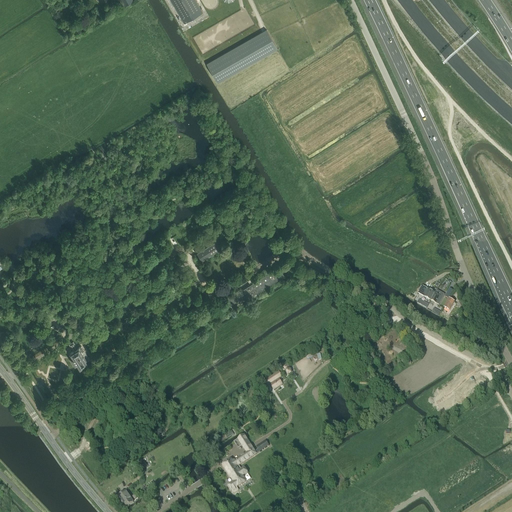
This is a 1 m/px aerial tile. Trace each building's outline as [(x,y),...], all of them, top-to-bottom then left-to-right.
[(195,0),(171,0),(184,23),(203,12),(195,0)] [(277,49),(267,29),(263,32),(207,64),(218,83),(277,49)] [(217,240),(197,253),(202,260),(221,248),(217,240)] [(279,267),(253,283),(241,291),(240,290),(244,297),(246,300),(284,275),(279,267)] [(435,294),(426,289),(421,286),(417,293),(431,301),(435,294)] [(229,306),(233,304),(232,302),(240,297),(241,300),(242,299),(242,298),(244,297),(240,290),(225,299),(229,306)] [(439,305),(443,298),(444,295),(443,294),(437,290),(435,294),(431,301),(439,305)] [(419,299),(417,303),(426,308),(428,305),(419,299)] [(454,302),(449,299),(444,308),(449,311),(454,302)] [(460,300),(456,302),(460,309),(464,307),(460,300)] [(69,345),(73,351),(77,348),(73,342),(69,345)] [(91,362),(81,346),(77,348),(73,351),(70,353),(80,369),(82,367),(84,371),(91,366),(89,363),(91,362)] [(290,368),(287,365),(282,368),(285,372),(284,373),(288,377),(293,374),(291,368),(290,368)] [(278,379),(282,377),(278,372),(275,374),(275,373),(274,374),(274,375),(264,382),(267,387),(270,384),(274,390),(282,385),(278,379)] [(139,403),(142,402),(144,401),(137,388),(133,391),(139,403)] [(149,419),(157,414),(154,410),(156,409),(156,410),(157,409),(154,404),(144,410),(146,415),(149,419)] [(226,440),(234,435),(231,430),(223,435),(226,440)] [(243,476),(247,473),(244,468),(241,469),(239,465),(256,454),(244,435),(238,439),(246,453),(233,461),(231,459),(222,465),(233,482),(228,485),(233,493),(238,490),(237,488),(246,482),(243,476)] [(142,463),(139,465),(136,467),(140,473),(143,471),(143,470),(146,468),(142,463)] [(126,508),(133,502),(125,491),(118,496),(126,508)]
